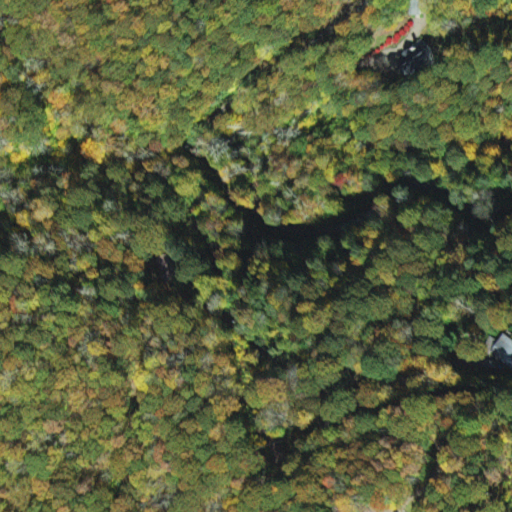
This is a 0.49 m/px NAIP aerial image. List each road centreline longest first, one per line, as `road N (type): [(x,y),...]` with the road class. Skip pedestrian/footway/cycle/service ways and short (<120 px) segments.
road 1 (residential): [(511,218),(498,220),(450,192),(418,185),(342,226),(295,231),(248,207),(206,160),(210,119),(366,0)]
road 2 (residential): [(232,511),(294,453),(391,406),(481,391),(511,411)]
